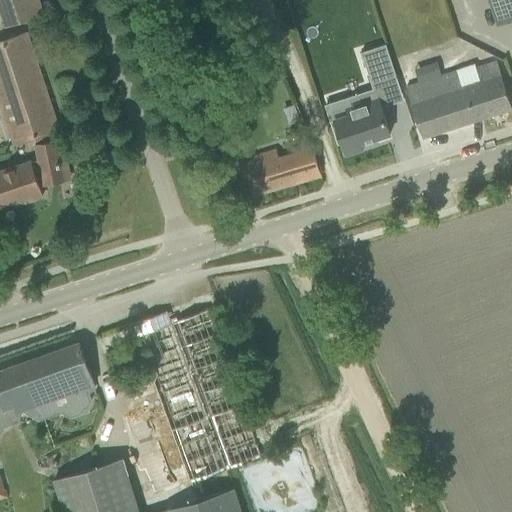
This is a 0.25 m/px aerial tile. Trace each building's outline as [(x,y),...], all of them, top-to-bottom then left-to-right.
[(511,19),(511,0),(488,0),(497,25),(511,19)] [(40,135),(59,129),(27,33),(0,42),(0,103),(13,144),(32,137),(24,140),(32,138),(40,135)] [(385,44),(361,52),(372,85),(396,77),(385,44)] [(477,68),(475,65),(406,87),(416,118),(422,137),(511,108),(506,89),(497,61),(477,68)] [(348,114),(330,121),(338,145),(342,143),(346,154),(363,149),(361,143),(390,133),(377,93),(364,98),(366,102),(346,109),(348,114)] [(283,108),(289,123),(300,118),(294,103),(283,108)] [(24,203),(42,197),(34,172),(41,170),(43,178),(62,174),(54,142),(43,144),(39,135),(32,138),(37,145),(36,145),(39,160),(31,163),(30,162),(0,171),(0,206),(23,199),(24,203)] [(246,176),(252,195),(321,175),(315,156),(310,138),(299,141),(302,150),(279,158),(276,149),(241,160),(246,176)] [(132,323),(139,342),(148,368),(136,372),(140,382),(152,377),(188,484),(260,457),(215,331),(209,312),(172,325),(167,311),(132,323)] [(0,370),(0,430),(0,431),(3,426),(7,424),(9,420),(7,416),(38,405),(56,399),(61,412),(71,418),(82,414),(84,408),(88,407),(92,400),(87,387),(93,385),(85,361),(79,343),(0,370)] [(54,480),(63,511),(138,511),(122,459),(54,480)] [(240,511),(234,489),(159,511),(240,511)]
